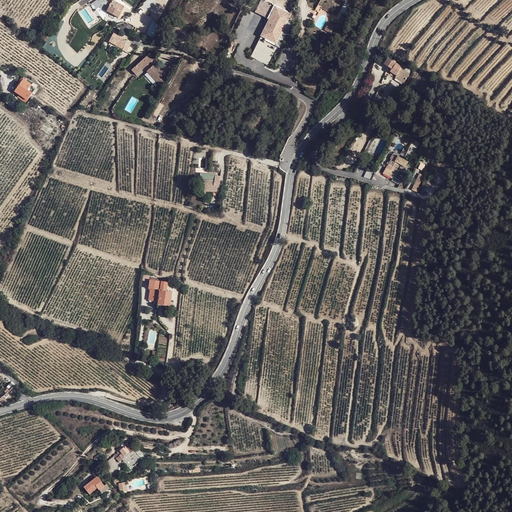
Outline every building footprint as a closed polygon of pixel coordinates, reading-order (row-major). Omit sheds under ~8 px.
[(118,18),(124,6),(118,3),(116,6),(112,4),(111,6),(107,12),(118,18)] [(287,21),(291,13),(275,5),(260,36),(280,46),(291,23),(287,21)] [(147,22),(141,32),(149,37),(155,28),(147,22)] [(114,33),(109,42),(116,46),(118,42),(125,46),(122,50),(126,52),(131,43),(125,39),(125,38),(119,35),(118,35),(114,33)] [(150,53),(132,70),(136,75),(150,62),(152,61),(155,58),(150,53)] [(402,66),(388,57),(384,63),(391,69),(390,71),(396,75),(395,77),(403,83),(409,73),(401,67),(402,66)] [(166,75),(152,61),(150,62),(153,65),(151,68),(161,79),(161,80),(166,75)] [(157,83),(161,79),(151,68),(147,71),(157,83)] [(19,94),(27,100),(32,93),(28,90),(31,85),(23,79),(15,91),(19,94)] [(25,103),(27,100),(19,94),(17,97),(25,103)] [(391,159),(383,174),(387,176),(391,178),(388,182),(387,185),(397,187),(405,174),(396,169),(399,164),(405,167),(408,161),(398,156),(397,157),(392,154),(390,159),(391,159)] [(442,169),(450,170),(452,159),(444,158),(442,169)] [(420,161),(416,170),(422,173),(426,164),(420,161)] [(364,176),(372,179),(375,172),(367,169),(364,176)] [(200,180),(202,180),(209,180),(214,181),(215,181),(214,184),(219,184),(220,177),(216,176),(217,174),(200,173),(200,180)] [(416,178),(411,189),(416,191),(421,180),(416,178)] [(213,192),(213,194),(217,194),(217,192),(218,192),(219,188),(219,184),(214,184),(215,181),(214,181),(209,180),(202,180),(202,191),(213,192)] [(158,300),(160,290),(161,281),(157,281),(149,280),(148,288),(150,289),(149,297),(154,298),(153,300),(158,300)] [(158,301),(158,304),(164,305),(164,301),(170,301),(172,292),(166,291),(160,290),(158,300),(158,301)] [(125,446),(119,450),(121,453),(119,455),(117,453),(114,454),(114,455),(119,462),(122,459),(121,458),(124,456),(128,453),(129,454),(131,453),(130,451),(132,449),(129,446),(127,447),(125,446)] [(131,453),(129,454),(122,459),(130,469),(142,459),(135,450),(131,453)] [(98,489),(104,485),(97,476),(83,486),(89,493),(97,487),(98,489)] [(104,485),(98,489),(101,493),(109,487),(106,483),(104,485)]
